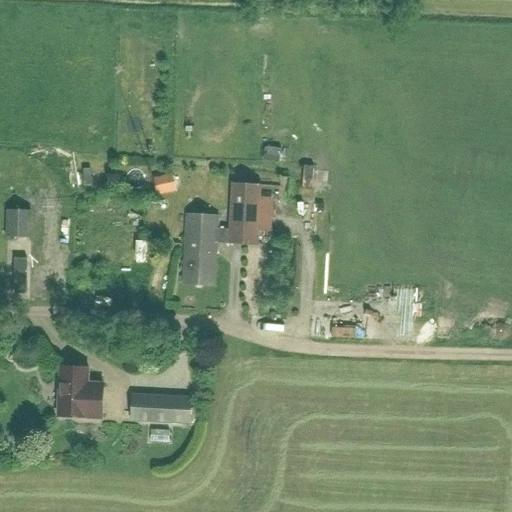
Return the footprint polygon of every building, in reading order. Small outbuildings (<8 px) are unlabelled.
[(306,190),(317,189),(316,164),(305,165),(306,190)] [(40,168),(39,183),(50,183),(51,169),(40,168)] [(172,174),(154,178),(158,196),(176,192),(172,174)] [(232,187),(230,234),(230,245),(255,246),(258,188),(232,187)] [(30,212),(8,211),(7,236),(30,236),(30,212)] [(215,286),(219,216),(187,214),(183,284),(215,286)] [(135,240),(96,240),(96,251),(107,251),(107,264),(136,265),(137,241),(143,241),(143,218),(135,218),(135,240)] [(312,268),(301,267),(301,290),(312,290),(312,268)] [(60,366),(58,416),(102,418),(103,383),(88,382),(88,367),(60,366)] [(189,423),(191,397),(132,395),(131,421),(189,423)] [(171,427),(150,429),(151,443),(172,441),(171,427)]
